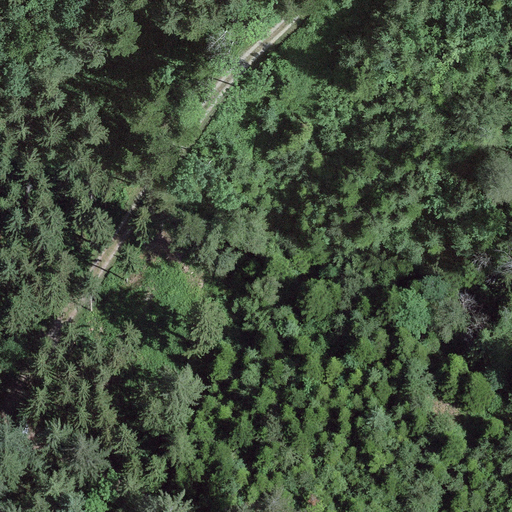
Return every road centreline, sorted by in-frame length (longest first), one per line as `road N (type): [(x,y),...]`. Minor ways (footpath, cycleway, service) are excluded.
road 1 (track): [(0,426),(226,80),(305,0)]
road 2 (track): [(3,419),(152,511)]
